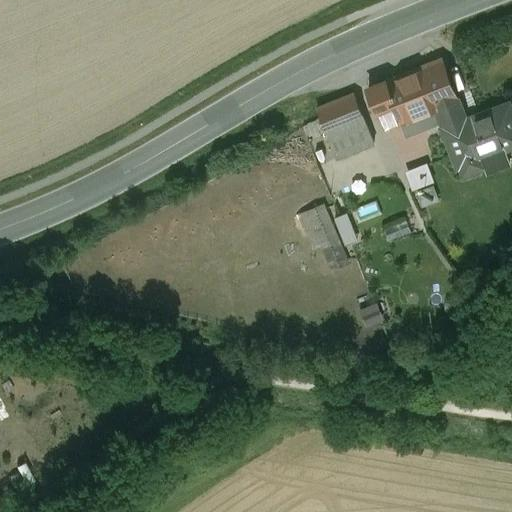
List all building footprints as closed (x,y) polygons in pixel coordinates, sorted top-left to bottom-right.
[(441,59),(385,81),(401,122),(437,108),(444,127),(443,128),(458,167),(461,166),(464,174),(484,166),(480,155),(504,146),(505,148),(511,145),(511,110),(509,102),(466,119),(458,98),(457,98),(441,59)] [(385,81),(368,88),(384,129),(401,122),(385,81)] [(354,93),(317,108),(337,159),(374,144),(354,93)] [(437,161),(416,169),(429,205),(450,198),(437,161)] [(315,247),(330,243),(337,267),(354,263),(336,201),(304,211),(315,247)] [(366,207),(369,220),(383,217),(381,205),(366,207)] [(341,216),(351,244),(367,238),(357,211),(341,216)] [(369,324),(390,320),(387,304),(366,308),(369,324)]
